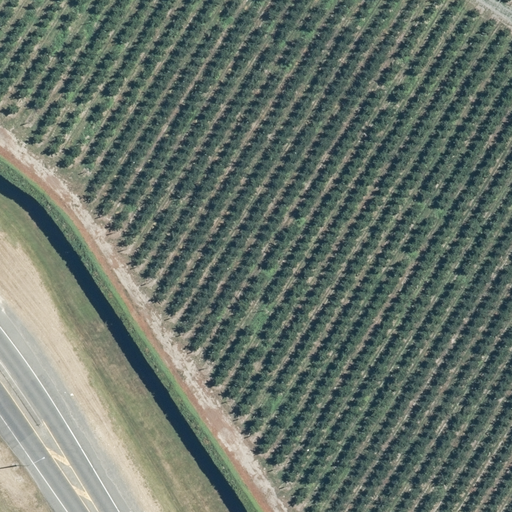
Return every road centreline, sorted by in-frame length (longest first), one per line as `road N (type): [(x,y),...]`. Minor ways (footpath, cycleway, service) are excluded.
road 1 (secondary): [(0,339),(56,415),(94,510)]
road 2 (secondary): [(94,510),(0,395)]
